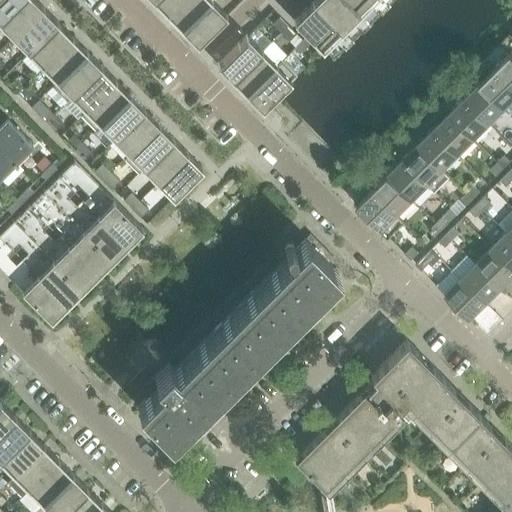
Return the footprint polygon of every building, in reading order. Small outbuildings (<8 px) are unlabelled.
[(0,22),(13,36),(43,7),(36,0),(20,0),(0,20),(0,22)] [(0,0),(0,20),(20,0),(0,0)] [(153,0),(167,13),(180,0),(153,0)] [(181,28),(209,0),(180,0),(167,13),(181,28)] [(197,44),(226,14),(212,0),(209,0),(181,28),(197,44)] [(359,12),(346,0),(313,0),(312,1),(341,30),(359,12)] [(371,0),(346,0),(359,12),(371,0)] [(341,30),(312,1),(293,20),(322,49),(341,30)] [(28,51),(58,22),(43,7),(13,36),(28,51)] [(285,26),(277,18),(271,23),(279,32),(285,26)] [(42,66),(72,36),(58,22),(28,51),(42,66)] [(294,35),(285,26),(279,32),(288,40),(294,35)] [(232,79),(262,49),(246,34),(217,64),(232,79)] [(57,80),(87,51),(72,36),(42,66),(57,80)] [(299,52),(307,44),(302,38),(293,47),(299,52)] [(247,94),(276,64),(262,49),(232,79),(247,94)] [(66,100),(71,95),(101,65),(87,51),(57,80),(52,85),(66,100)] [(511,52),(511,51),(495,67),(511,83),(511,52)] [(261,109),(296,74),(282,59),(276,64),(247,94),(261,109)] [(86,109),(116,80),(101,65),(71,95),(86,109)] [(511,99),(511,83),(495,67),(480,82),(504,107),(511,99)] [(24,84),(16,75),(10,81),(19,89),(24,84)] [(100,124),(130,94),(116,80),(86,109),(81,114),(95,129),(100,124)] [(504,107),(480,82),(464,98),(489,122),(504,107)] [(33,92),(24,84),(19,89),(27,98),(33,92)] [(114,138),(144,108),(130,94),(100,124),(114,138)] [(489,122),(464,98),(449,112),(474,137),(489,122)] [(53,113),(44,104),(39,110),(47,118),(53,113)] [(129,153),(159,123),(144,108),(114,138),(129,153)] [(474,137),(449,112),(434,128),(458,153),(474,137)] [(62,121),(53,113),(47,118),(56,127),(62,121)] [(32,143),(7,117),(0,123),(0,144),(16,161),(18,159),(16,158),(32,143)] [(143,167),(173,137),(159,123),(129,153),(124,158),(138,172),(143,167)] [(458,153),(434,128),(419,143),(443,168),(458,153)] [(82,142),(73,133),(67,139),(76,147),(82,142)] [(157,182),(187,152),(173,137),(143,167),(157,182)] [(90,150),(82,142),(76,147),(85,156),(90,150)] [(443,168),(419,143),(403,158),(428,183),(443,168)] [(16,161),(0,144),(0,174),(14,161),(15,162),(16,161)] [(505,153),(497,161),(503,167),(511,158),(511,146),(505,154),(505,153)] [(173,197),(202,167),(187,152),(157,182),(173,197)] [(82,228),(97,213),(113,197),(74,158),(0,231),(0,267),(21,289),(37,273),(52,258),(67,243),(82,228)] [(428,183),(403,158),(388,174),(412,198),(428,183)] [(496,175),(503,167),(497,161),(490,168),(496,175)] [(45,178),(56,167),(51,162),(40,173),(45,178)] [(110,171),(102,162),(96,168),(105,176),(110,171)] [(119,179),(110,171),(105,176),(113,185),(119,179)] [(506,185),(511,179),(511,175),(508,171),(500,179),(506,185)] [(412,198),(388,174),(372,189),(397,214),(412,198)] [(473,198),(480,190),(474,184),(466,191),(473,198)] [(22,201),(33,190),(28,185),(17,196),(22,201)] [(397,214),(372,189),(357,204),(388,236),(404,221),(397,214)] [(139,200),(131,191),(125,197),(133,205),(139,200)] [(465,205),(473,198),(466,191),(459,199),(465,205)] [(483,208),(491,201),(484,194),(477,202),(483,208)] [(11,212),(22,201),(17,196),(6,207),(11,212)] [(142,227),(123,208),(113,197),(97,213),(126,243),(142,227)] [(148,208),(139,200),(133,205),(142,214),(148,208)] [(476,216),(483,208),(477,202),(470,209),(476,216)] [(126,243),(97,213),(82,228),(111,258),(126,243)] [(442,228),(450,221),(443,214),(436,222),(442,228)] [(435,236),(442,228),(436,222),(428,229),(435,236)] [(453,239),(460,231),(454,225),(446,232),(453,239)] [(111,258),(82,228),(67,243),(96,273),(111,258)] [(305,238),(282,262),(314,295),(338,271),(328,261),(333,256),(310,232),(305,238)] [(445,246),(453,239),(446,232),(439,240),(445,246)] [(511,238),(506,232),(491,247),(511,267),(511,238)] [(96,273),(67,243),(52,258),(81,288),(96,273)] [(411,259),(419,251),(412,245),(405,253),(411,259)] [(511,275),(511,267),(491,247),(476,262),(500,287),(511,275)] [(421,269),(429,262),(423,256),(415,263),(421,269)] [(81,288),(52,258),(37,273),(66,303),(81,288)] [(313,296),(314,295),(282,262),(258,285),(290,318),(302,307),(295,299),(306,288),(313,296)] [(500,287),(476,262),(460,278),(485,302),(500,287)] [(66,303),(37,273),(21,289),(50,318),(66,303)] [(485,302),(460,278),(445,293),(469,318),(485,302)] [(290,318),(258,285),(234,309),(259,335),(270,324),(277,332),(290,318)] [(267,342),(259,335),(234,309),(211,332),(243,365),(267,342)] [(241,367),(243,365),(211,332),(187,356),(220,389),(231,378),(223,370),(234,360),(241,367)] [(511,511),(511,445),(442,375),(406,339),(380,365),(384,369),(304,448),(307,452),(298,462),(329,493),(410,412),(509,511),(511,511)] [(220,389),(187,356),(174,368),(167,361),(154,374),(194,414),(195,413),(187,406),(198,395),(206,403),(220,389)] [(194,414),(154,374),(145,365),(129,381),(145,397),(137,405),(141,408),(141,409),(170,438),(194,414)] [(0,429),(15,415),(0,400),(0,429)] [(0,458),(29,430),(15,415),(0,429),(0,458)] [(0,459),(14,474),(44,444),(29,430),(0,458),(0,459)] [(28,488),(58,459),(44,444),(14,474),(7,481),(21,495),(28,488)] [(43,503),(72,473),(58,459),(28,488),(43,503)] [(51,511),(62,511),(87,488),(72,473),(43,503),(51,511)] [(91,511),(101,502),(87,488),(62,511),(91,511)] [(111,511),(101,502),(91,511),(111,511)]
